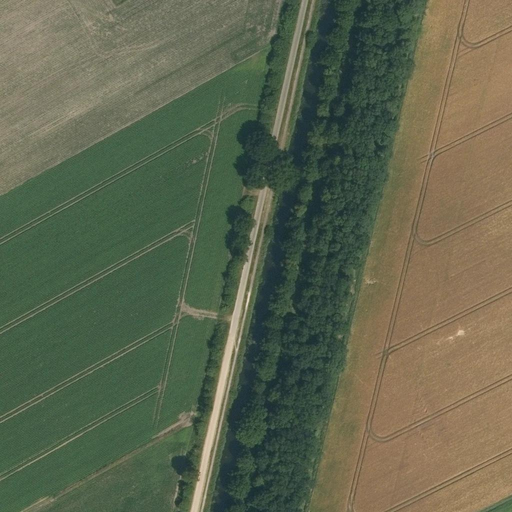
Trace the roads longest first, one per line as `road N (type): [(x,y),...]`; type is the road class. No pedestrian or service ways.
road 1 (track): [(355,0),(237,511)]
road 2 (unclassified): [(237,310),(304,0)]
road 3 (track): [(237,310),(191,511)]
